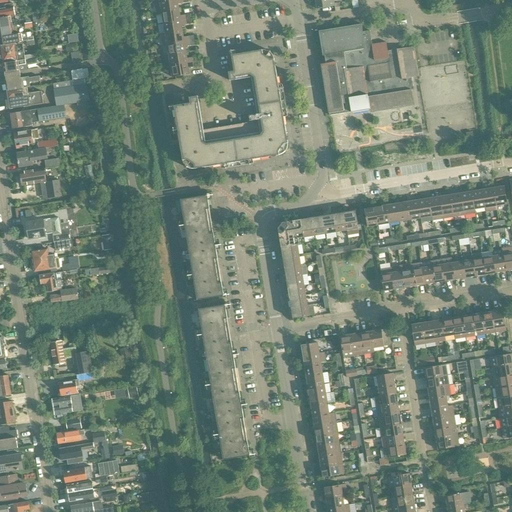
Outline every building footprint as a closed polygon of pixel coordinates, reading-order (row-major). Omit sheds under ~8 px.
[(156,14),(162,13),(179,10),(178,4),(188,2),(187,0),(171,0),(160,2),(155,3),(156,14)] [(333,0),(315,0),(317,9),(334,6),(335,8),(339,7),(338,3),(334,4),(333,0)] [(0,18),(15,16),(13,4),(5,5),(5,8),(0,9),(0,18)] [(162,13),(163,23),(191,19),(190,14),(180,16),(179,10),(162,13)] [(0,18),(0,27),(20,25),(20,24),(19,24),(19,20),(16,21),(15,16),(0,18)] [(163,23),(165,34),(182,31),(181,25),(192,24),(191,19),(163,23)] [(387,51),(386,42),(385,42),(385,43),(372,45),(370,31),(362,32),(361,24),(319,31),(323,56),(325,56),(326,64),(321,64),(321,65),(326,93),(325,93),(326,93),(327,99),(326,99),(327,99),(330,116),(351,112),(360,111),(370,109),(370,111),(370,110),(379,109),(380,112),(380,111),(389,110),(390,110),(399,108),(399,109),(399,108),(408,107),(409,107),(409,106),(413,106),(411,90),(413,90),(412,78),(418,77),(414,47),(387,51)] [(0,27),(0,37),(19,34),(18,29),(20,29),(20,25),(0,27)] [(160,35),(162,46),(194,40),(194,35),(183,37),(182,31),(165,34),(160,35)] [(0,46),(22,43),(22,42),(34,40),(33,37),(28,38),(27,33),(19,34),(0,37),(0,46)] [(164,56),(169,55),(186,53),(185,47),(195,45),(194,40),(162,46),(164,56)] [(0,54),(0,55),(22,51),(24,51),(22,43),(0,46),(0,54)] [(229,81),(230,81),(230,80),(232,79),(232,78),(248,75),(247,73),(251,73),(255,76),(256,80),(254,80),(257,100),(259,107),(259,109),(260,114),(257,114),(249,116),(250,122),(203,130),(201,130),(196,102),(198,102),(198,96),(189,98),(190,103),(174,106),(174,111),(175,114),(176,123),(177,125),(177,126),(178,134),(179,139),(180,144),(182,160),(183,163),(185,165),(186,167),(187,168),(187,167),(189,168),(192,169),(194,169),(220,165),(253,159),(279,155),(281,154),(284,153),(285,151),(286,151),(287,148),(288,146),(287,143),(283,117),(282,107),(281,104),(280,98),(280,94),(278,85),(274,59),(273,56),(272,54),(270,52),(270,51),(269,52),(267,51),(264,50),(262,50),(236,54),(231,55),(234,71),(228,72),(229,81)] [(1,61),(1,64),(37,58),(36,54),(24,56),(22,56),(22,51),(0,55),(1,61)] [(71,55),(72,62),(81,61),(80,53),(71,55)] [(169,55),(170,66),(198,62),(197,57),(187,58),(186,53),(169,55)] [(37,58),(1,64),(2,67),(3,67),(4,73),(5,73),(12,72),(20,71),(19,70),(19,65),(26,64),(37,63),(37,58)] [(198,62),(170,66),(172,77),(189,74),(188,68),(199,66),(198,62)] [(4,73),(7,90),(22,88),(27,87),(30,86),(29,82),(40,80),(39,76),(28,78),(28,77),(21,78),(20,71),(12,72),(5,73),(4,73)] [(57,106),(77,103),(89,101),(86,84),(85,79),(69,81),(53,84),(54,90),(57,106)] [(22,88),(7,90),(6,90),(9,109),(44,104),(41,91),(28,93),(27,87),(22,88)] [(22,112),(11,114),(13,129),(32,126),(32,123),(54,120),(52,107),(22,112)] [(33,143),(33,139),(38,138),(37,129),(14,133),(16,149),(29,147),(28,144),(33,143)] [(38,143),(39,149),(58,146),(57,139),(38,143)] [(48,159),(46,149),(17,153),(18,161),(17,161),(18,164),(19,163),(19,168),(33,165),(32,161),(48,159)] [(45,161),(46,168),(60,166),(59,159),(45,161)] [(46,181),(44,169),(20,173),(22,185),(39,183),(46,181)] [(46,182),(49,198),(62,196),(59,180),(46,182)] [(504,186),(493,188),(496,206),(507,204),(504,186)] [(493,188),(482,190),(485,208),(486,212),(496,210),(496,206),(493,188)] [(482,190),(472,192),(474,210),(485,208),(482,190)] [(472,192),(461,193),(464,215),(475,213),(474,210),(472,192)] [(461,193),(450,195),(454,217),(464,215),(461,193)] [(207,195),(206,195),(180,200),(197,300),(223,296),(207,195)] [(450,195),(439,197),(443,219),(454,217),(450,195)] [(439,197),(429,199),(431,216),(432,220),(443,219),(439,197)] [(429,199),(418,200),(421,218),(431,216),(429,199)] [(418,200),(407,202),(410,220),(421,218),(418,200)] [(407,202),(397,204),(400,222),(410,220),(407,202)] [(397,204),(386,206),(389,223),(400,222),(397,204)] [(375,207),(378,225),(379,230),(390,228),(389,223),(386,206),(375,207)] [(378,225),(375,207),(364,209),(367,227),(378,225)] [(355,211),(344,213),(347,230),(348,236),(359,234),(358,228),(355,211)] [(344,213),(333,214),(336,232),(347,230),(344,213)] [(333,214),(322,216),(325,234),(336,232),(333,214)] [(322,216),(311,218),(315,236),(325,234),(322,216)] [(52,233),(54,242),(69,240),(72,240),(70,232),(61,234),(58,218),(26,223),(29,239),(46,236),(45,234),(52,233)] [(311,218),(301,220),(303,233),(296,234),(295,236),(298,238),(315,236),(311,218)] [(301,220),(282,223),(277,223),(295,236),(296,234),(303,233),(301,220)] [(277,223),(281,247),(294,245),(293,238),(295,236),(277,223)] [(281,247),(282,257),(299,255),(297,245),(299,245),(298,238),(295,236),(293,238),(294,245),(281,247)] [(69,240),(54,242),(54,243),(55,250),(70,248),(69,240)] [(33,258),(33,262),(55,258),(54,254),(49,255),(48,249),(32,252),(32,253),(31,254),(31,256),(33,258)] [(492,252),(492,257),(495,273),(505,271),(502,255),(502,250),(492,252)] [(482,253),(482,258),(485,275),(495,273),(492,257),(492,252),(482,253)] [(471,254),(471,255),(475,276),(485,275),(482,258),(482,253),(481,253),(471,254)] [(511,253),(502,255),(505,271),(511,270),(511,253)] [(282,257),(284,268),(301,265),(299,255),(282,257)] [(461,256),(462,261),(465,278),(475,276),(471,255),(461,256)] [(70,264),(62,265),(63,272),(77,270),(75,257),(69,258),(70,264)] [(55,258),(33,262),(34,266),(33,267),(33,269),(35,271),(51,269),(50,263),(56,262),(55,258)] [(451,258),(441,260),(445,281),(455,279),(452,263),(451,258)] [(441,260),(431,262),(434,283),(445,281),(441,260)] [(462,261),(452,263),(455,279),(465,278),(462,261)] [(431,262),(421,263),(424,284),(434,283),(431,262)] [(421,263),(411,265),(414,286),(424,284),(421,263)] [(284,268),(286,278),(302,275),(308,274),(306,264),(301,265),(284,268)] [(411,264),(401,265),(404,288),(414,286),(411,265),(411,264)] [(390,267),(391,268),(394,289),(404,288),(401,265),(390,267)] [(394,289),(391,268),(380,270),(384,291),(394,289)] [(41,284),(47,283),(48,291),(62,289),(60,280),(55,280),(54,273),(40,275),(41,284)] [(286,278),(287,288),(304,285),(302,275),(286,278)] [(287,288),(289,298),(306,295),(304,285),(287,288)] [(60,290),(61,294),(50,295),(51,303),(64,302),(78,299),(77,288),(60,290)] [(289,298),(291,308),(307,305),(306,295),(289,298)] [(78,299),(45,305),(49,331),(86,325),(82,299),(78,299)] [(307,305),(291,308),(293,319),(315,315),(313,304),(307,305)] [(225,305),(224,305),(198,309),(223,460),(249,455),(225,305)] [(503,310),(492,312),(496,332),(506,331),(503,310)] [(492,312),(482,314),(485,334),(496,332),(492,312)] [(482,314),(472,315),(475,336),(485,334),(482,314)] [(472,315),(462,317),(465,337),(475,336),(472,315)] [(462,317),(452,318),(455,335),(455,339),(465,337),(462,317)] [(452,318),(442,320),(445,336),(455,335),(452,318)] [(442,320),(432,322),(435,342),(445,341),(445,336),(442,320)] [(432,322),(422,323),(425,344),(435,342),(432,322)] [(425,344),(422,323),(411,325),(414,346),(425,344)] [(388,329),(371,332),(373,348),(374,348),(390,345),(388,329)] [(371,332),(361,333),(364,354),(374,353),(374,348),(373,348),(371,332)] [(361,333),(351,335),(354,356),(364,354),(361,333)] [(354,356),(351,335),(340,337),(343,358),(354,356)] [(63,349),(61,341),(51,343),(54,364),(65,362),(64,358),(74,356),(77,374),(77,375),(92,373),(89,352),(76,354),(75,348),(63,349)] [(301,345),(303,356),(319,353),(317,343),(301,345)] [(303,356),(304,366),(321,363),(326,362),(324,352),(319,353),(303,356)] [(490,357),(492,368),(511,364),(511,358),(511,354),(490,357)] [(428,364),(427,357),(417,359),(418,366),(428,364)] [(304,366),(306,376),(322,373),(321,363),(304,366)] [(511,364),(492,368),(493,378),(511,375),(511,364)] [(424,368),(426,379),(447,375),(446,365),(424,368)] [(367,374),(371,373),(377,372),(377,368),(376,366),(366,367),(366,370),(367,374)] [(357,376),(356,371),(356,369),(345,371),(347,377),(357,376)] [(306,376),(308,386),(324,383),(329,382),(328,372),(322,373),(306,376)] [(92,373),(77,375),(77,380),(59,383),(60,387),(58,388),(59,395),(78,393),(76,385),(79,385),(78,381),(93,379),(92,373)] [(376,376),(378,387),(394,384),(393,373),(376,376)] [(0,386),(10,385),(8,375),(0,376),(0,386)] [(426,379),(428,389),(449,385),(447,375),(426,379)] [(511,375),(493,378),(495,388),(511,385),(511,375)] [(308,386),(309,396),(326,393),(324,383),(308,386)] [(378,387),(380,397),(396,394),(394,384),(378,387)] [(10,385),(0,386),(0,396),(11,395),(10,385)] [(428,389),(429,399),(446,396),(451,395),(449,385),(428,389)] [(511,385),(495,388),(497,398),(511,395),(511,385)] [(127,388),(129,399),(139,397),(137,386),(127,388)] [(309,396),(311,406),(327,403),(326,393),(309,396)] [(52,399),(53,407),(78,403),(82,402),(81,394),(78,395),(52,399)] [(375,397),(377,407),(398,404),(396,394),(380,397),(375,397)] [(511,395),(497,398),(498,408),(511,406),(511,395)] [(429,399),(431,409),(447,406),(446,396),(429,399)] [(0,414),(14,412),(12,402),(0,403),(0,414)] [(78,403),(53,407),(55,415),(81,410),(83,410),(82,402),(78,403)] [(311,406),(313,416),(329,414),(327,403),(311,406)] [(377,407),(378,418),(399,414),(398,404),(377,407)] [(431,409),(433,419),(454,415),(452,405),(447,406),(431,409)] [(511,406),(498,408),(500,418),(511,416),(511,406)] [(14,412),(0,414),(0,425),(15,423),(14,412)] [(313,416),(314,426),(336,423),(334,413),(329,414),(313,416)] [(378,418),(380,428),(401,424),(399,414),(378,418)] [(433,419),(434,429),(456,426),(454,415),(433,419)] [(511,416),(500,418),(502,428),(511,426),(511,416)] [(66,423),(68,431),(81,428),(80,418),(72,420),(72,422),(66,423)] [(314,426),(316,437),(337,433),(336,423),(314,426)] [(382,438),(386,437),(403,434),(401,424),(380,428),(382,438)] [(434,429),(436,439),(457,436),(456,426),(434,429)] [(511,426),(502,428),(503,439),(511,437),(511,426)] [(0,450),(18,448),(16,438),(18,438),(17,430),(5,432),(4,427),(0,427),(0,450)] [(58,434),(59,443),(80,439),(80,436),(85,435),(84,430),(58,434)] [(316,437),(318,447),(339,443),(337,433),(316,437)] [(383,448),(388,447),(404,444),(403,434),(386,437),(382,438),(383,448)] [(457,436),(436,439),(438,450),(459,446),(457,436)] [(62,461),(69,460),(70,465),(83,462),(82,451),(93,449),(92,443),(60,448),(62,461)] [(318,447),(319,457),(340,453),(342,453),(340,443),(339,443),(318,447)] [(404,444),(388,447),(383,448),(385,458),(406,455),(404,444)] [(319,457),(321,467),(342,463),(340,453),(319,457)] [(0,456),(0,472),(23,469),(20,454),(0,456)] [(342,463),(321,467),(323,477),(344,474),(342,463)] [(74,470),(64,472),(66,483),(93,478),(92,467),(73,469),(74,470)] [(390,487),(394,487),(411,484),(409,473),(389,477),(390,487)] [(0,487),(0,488),(0,487),(0,499),(27,495),(25,484),(17,485),(16,474),(0,476),(0,487)] [(66,486),(68,494),(93,489),(92,486),(91,481),(66,486)] [(324,487),(326,498),(342,495),(347,495),(345,484),(324,487)] [(396,497),(413,494),(411,484),(394,487),(396,497)] [(93,489),(68,494),(69,502),(94,498),(93,493),(93,489)] [(117,489),(102,492),(103,498),(118,496),(117,489)] [(144,503),(156,501),(154,492),(143,494),(144,503)] [(445,496),(447,506),(463,504),(470,503),(468,492),(445,496)] [(392,497),(394,508),(414,504),(413,494),(396,497),(392,497)] [(326,498),(328,508),(344,505),(342,495),(326,498)] [(0,511),(23,511),(23,510),(28,509),(30,509),(29,508),(28,501),(0,505),(0,511)] [(70,506),(71,511),(83,511),(96,510),(103,509),(102,501),(70,506)]
